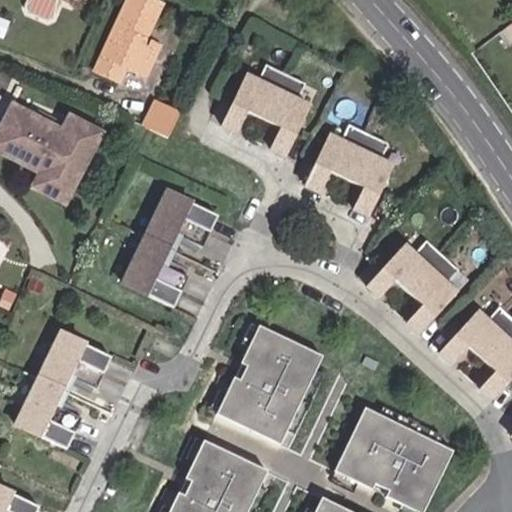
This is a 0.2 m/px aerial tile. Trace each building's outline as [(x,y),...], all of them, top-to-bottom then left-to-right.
[(65,3),(66,0),(29,0),(26,7),(28,12),(49,21),(54,19),(62,1),(65,3)] [(124,68),(137,74),(152,42),(145,39),(162,3),(154,0),(126,0),(93,71),(117,83),(124,68)] [(144,77),(159,45),(152,42),(137,74),(144,77)] [(286,156),(310,107),(298,101),(306,84),(267,65),(259,81),(246,76),(223,125),(238,132),(248,111),(281,128),(271,148),(286,156)] [(168,136),(181,111),(156,101),(143,126),(149,128),(168,136)] [(55,132),(59,125),(37,113),(33,120),(55,132)] [(0,146),(5,149),(1,157),(33,174),(52,138),(8,114),(0,130),(0,146)] [(38,177),(31,190),(54,202),(58,195),(68,200),(99,140),(90,135),(94,127),(71,115),(58,141),(38,177)] [(369,216),(393,167),(381,161),(389,144),(350,125),(341,142),(329,136),(305,185),(320,192),(330,172),(364,188),(354,208),(369,216)] [(99,140),(103,133),(94,127),(90,135),(99,140)] [(52,138),(33,174),(38,177),(58,141),(52,138)] [(189,276),(175,270),(178,264),(166,258),(177,234),(203,247),(218,216),(168,191),(123,283),(173,307),(189,276)] [(54,202),(64,207),(68,200),(58,195),(54,202)] [(456,294),(446,285),(459,271),(427,241),(414,255),(404,246),(367,286),(380,297),(395,281),(422,306),(407,323),(420,334),(456,294)] [(511,379),(511,319),(499,308),(487,322),(477,313),(440,353),(452,364),(468,347),(495,373),(480,390),(492,401),(511,379)] [(306,390),(322,357),(258,326),(246,351),(252,354),(239,381),(233,378),(215,415),(279,446),(295,413),(289,410),(300,387),(306,390)] [(96,388),(111,357),(61,332),(16,424),(67,448),(82,417),(68,411),(71,405),(59,399),(71,375),(96,388)] [(398,433),(401,427),(364,409),(333,472),(366,488),(368,483),(392,494),(389,500),(414,511),(423,511),(452,452),(428,440),(425,446),(398,433)] [(239,511),(244,502),(250,505),(266,472),(202,441),(190,466),(196,469),(183,496),(177,493),(167,511),(239,511)] [(35,511),(39,506),(0,487),(0,511),(35,511)] [(346,511),(320,499),(313,511),(346,511)]
